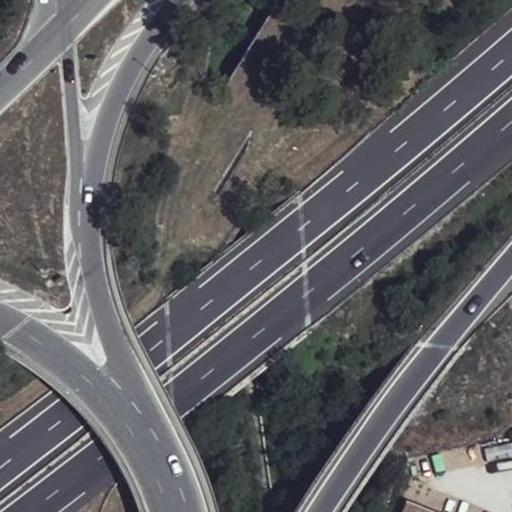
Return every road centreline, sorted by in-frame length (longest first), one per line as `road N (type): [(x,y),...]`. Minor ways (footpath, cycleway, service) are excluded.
road 1 (motorway): [(511,52),(0,467)]
road 2 (motorway): [(27,511),(511,122)]
road 3 (motorway): [(312,511),(511,257)]
road 4 (primary): [(119,410),(88,278),(90,188)]
road 5 (primary): [(90,188),(104,123),(168,0)]
road 6 (tertiary): [(90,188),(62,24)]
road 7 (primary): [(119,410),(73,360),(0,316)]
